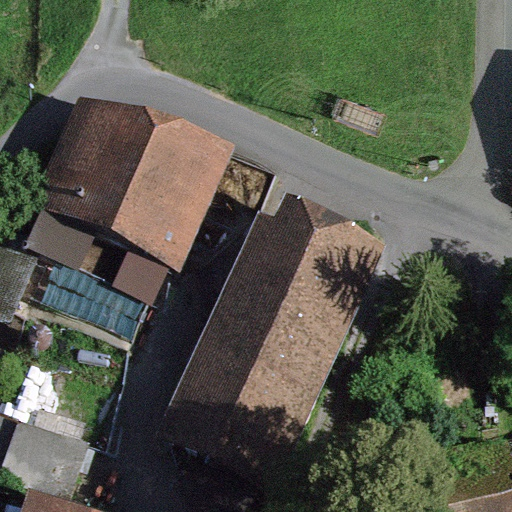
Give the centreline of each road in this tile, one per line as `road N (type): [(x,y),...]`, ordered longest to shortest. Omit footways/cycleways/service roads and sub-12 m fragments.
road 1 (residential): [(0,180),(64,115),(98,92),(123,88),(486,237)]
road 2 (track): [(305,511),(423,210)]
